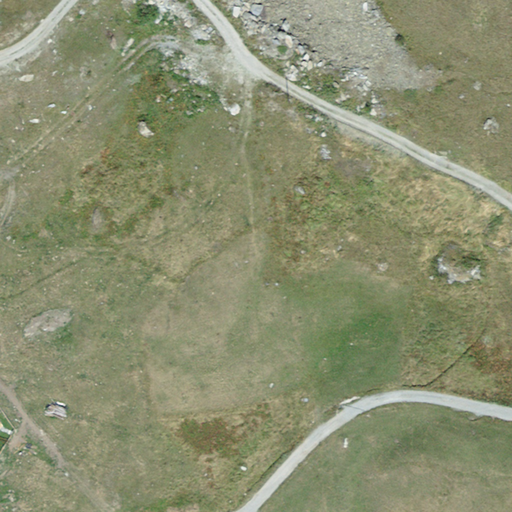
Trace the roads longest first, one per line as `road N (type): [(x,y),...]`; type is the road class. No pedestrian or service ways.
road 1 (track): [(192,0),(244,63),(489,191),(511,214)]
road 2 (track): [(511,419),(388,396),(327,431),(244,511)]
road 3 (track): [(105,511),(27,447),(0,408)]
